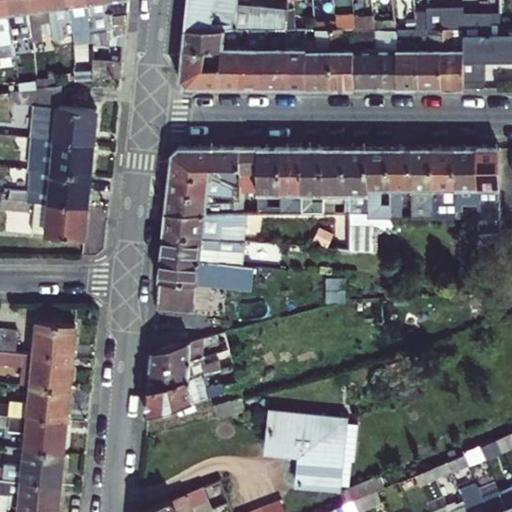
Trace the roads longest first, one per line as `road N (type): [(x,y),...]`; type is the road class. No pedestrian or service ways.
road 1 (residential): [(146,118),(511,117)]
road 2 (residential): [(129,279),(104,511)]
road 3 (residential): [(146,118),(129,279)]
road 4 (residential): [(0,278),(129,279)]
